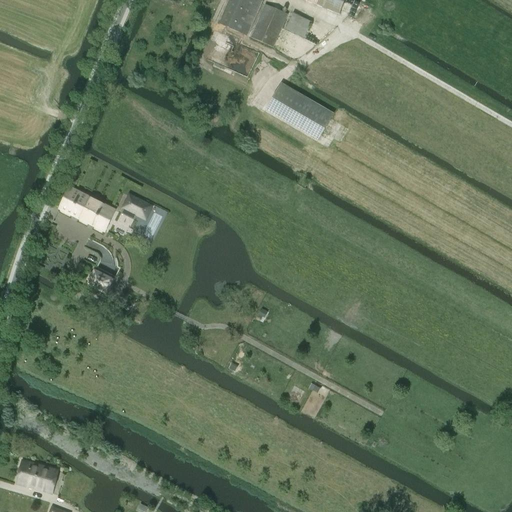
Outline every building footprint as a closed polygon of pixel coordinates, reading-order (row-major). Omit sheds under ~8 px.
[(247,37),(262,0),(230,0),(219,25),(247,37)] [(345,0),(304,0),(316,5),(340,15),(345,0)] [(273,48),(288,15),(266,5),(251,38),(273,48)] [(312,22),(293,13),(286,30),(304,39),(312,22)] [(281,84),(269,105),(321,135),(333,115),(281,84)] [(59,210),(106,233),(116,211),(70,188),(59,210)] [(130,197),(125,208),(146,219),(152,207),(130,197)] [(107,294),(114,281),(95,271),(88,284),(107,294)] [(262,310),(257,318),(261,320),(262,317),(264,318),(267,313),(262,310)] [(53,495),(59,471),(22,461),(16,484),(53,495)]
